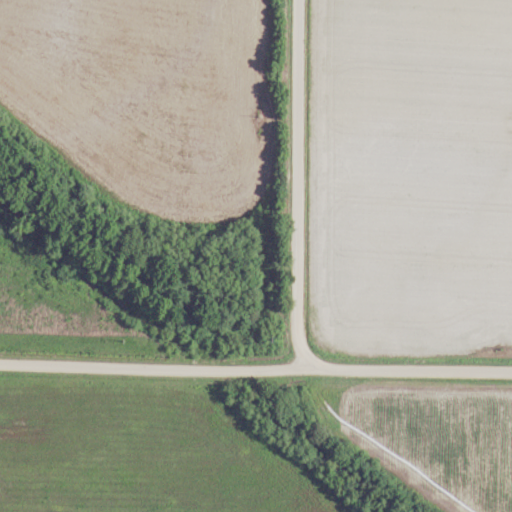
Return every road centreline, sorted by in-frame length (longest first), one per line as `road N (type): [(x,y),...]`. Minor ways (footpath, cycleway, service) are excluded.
road 1 (residential): [(511,373),(0,365)]
road 2 (residential): [(297,369),(297,0)]
